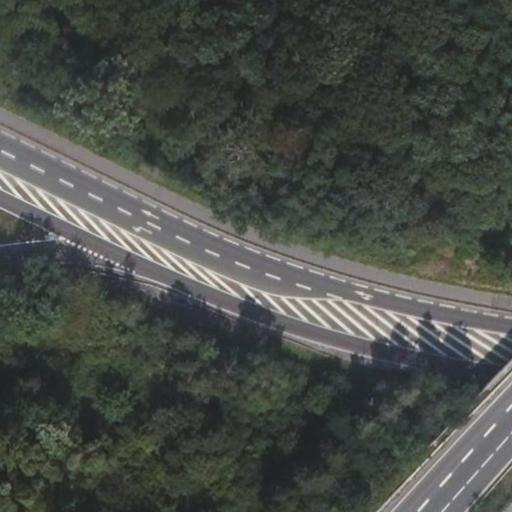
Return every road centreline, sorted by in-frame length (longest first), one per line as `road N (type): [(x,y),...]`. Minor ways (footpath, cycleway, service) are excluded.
road 1 (secondary): [(511,329),(375,300),(172,223),(0,139)]
road 2 (secondary): [(112,251),(290,328),(380,353),(511,374)]
road 3 (secondary): [(0,196),(112,251)]
